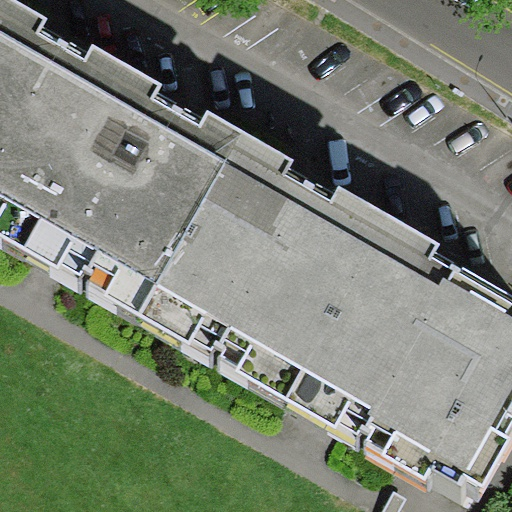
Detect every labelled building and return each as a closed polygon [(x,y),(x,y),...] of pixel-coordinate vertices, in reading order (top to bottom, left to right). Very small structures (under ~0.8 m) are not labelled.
[(0,50),(13,28),(0,21),(0,50)] [(127,93),(13,28),(0,50),(0,250),(29,267),(127,93)] [(242,159),(127,93),(29,267),(144,333),(242,159)] [(389,242),(242,159),(144,333),(291,416),(389,242)] [(477,511),(511,451),(511,312),(389,242),(291,416),(459,511),(477,511)]
